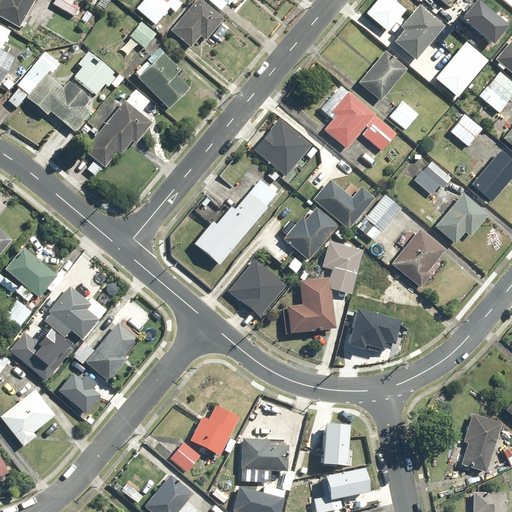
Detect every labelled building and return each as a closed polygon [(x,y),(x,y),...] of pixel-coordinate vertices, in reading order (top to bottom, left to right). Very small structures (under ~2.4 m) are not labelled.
[(0,0),(0,22),(16,31),(32,0),(0,0)] [(80,6),(70,0),(53,0),(50,7),(72,20),(80,6)] [(160,0),(143,0),(135,11),(153,25),(168,6),(160,0)] [(202,0),(216,12),(220,7),(223,9),(232,0),(202,0)] [(393,0),(375,0),(366,12),(387,29),(404,8),(393,0)] [(473,0),(459,18),(489,43),(504,25),(473,0)] [(197,2),(165,34),(189,58),(221,25),(197,2)] [(385,39),(411,62),(440,28),(415,6),(385,39)] [(142,50),(153,34),(136,22),(125,38),(142,50)] [(511,36),(493,58),(511,73),(511,36)] [(462,40),(434,77),(458,95),(486,58),(462,40)] [(0,77),(10,60),(0,54),(0,77)] [(69,77),(95,96),(112,72),(86,54),(69,77)] [(355,86),(378,102),(401,71),(379,54),(355,86)] [(158,56),(134,78),(165,111),(189,88),(158,56)] [(480,93),(498,108),(511,92),(511,86),(498,74),(480,93)] [(40,76),(23,100),(69,133),(91,102),(63,82),(58,89),(40,76)] [(342,150),(369,117),(334,89),(315,112),(326,121),(318,130),(342,150)] [(415,116),(400,103),(386,118),(401,132),(415,116)] [(120,106),(82,156),(109,177),(147,127),(120,106)] [(252,147),(285,175),(312,142),(279,115),(252,147)] [(464,116),(449,134),(465,147),(480,129),(464,116)] [(379,152),(392,136),(371,120),(359,136),(379,152)] [(511,128),(502,140),(511,149),(511,128)] [(488,203),(511,174),(511,166),(495,152),(467,185),(488,203)] [(419,172),(412,181),(428,194),(435,185),(419,172)] [(347,226),(372,195),(361,186),(351,198),(328,180),(312,199),(347,226)] [(214,267),(271,195),(255,182),(231,212),(226,208),(211,227),(206,223),(188,247),(214,267)] [(377,234),(397,210),(379,194),(359,219),(377,234)] [(459,197),(432,228),(453,247),(462,236),(466,239),(484,218),(459,197)] [(299,215),(281,236),(308,258),(337,223),(315,206),(304,219),(299,215)] [(0,227),(0,253),(13,239),(0,227)] [(415,232),(387,266),(415,290),(428,274),(426,273),(442,254),(415,232)] [(328,290),(347,295),(357,253),(323,245),(318,268),(332,271),(328,290)] [(22,246),(4,269),(38,296),(56,274),(22,246)] [(289,256),(279,248),(270,259),(280,267),(289,256)] [(254,257),(228,289),(260,314),(285,282),(254,257)] [(300,266),(290,259),(282,269),(291,276),(300,266)] [(370,262),(359,274),(381,293),(392,280),(370,262)] [(280,308),(282,335),(330,330),(324,280),(294,283),(297,306),(280,308)] [(72,285),(49,313),(81,339),(99,318),(88,309),(94,303),(72,285)] [(1,322),(12,331),(29,311),(18,302),(1,322)] [(399,316),(354,304),(344,341),(360,345),(362,341),(380,346),(382,338),(392,341),(399,316)] [(119,321),(88,361),(113,380),(128,359),(124,356),(139,336),(119,321)] [(23,329),(7,348),(44,378),(70,346),(53,331),(42,344),(23,329)] [(0,349),(0,372),(12,359),(0,349)] [(56,382),(84,406),(105,382),(77,357),(56,382)] [(33,387),(0,413),(0,415),(22,443),(57,416),(33,387)] [(499,412),(511,422),(511,400),(510,399),(499,412)] [(190,435),(220,452),(239,416),(209,400),(190,435)] [(454,466),(481,474),(496,423),(466,414),(458,442),(461,443),(454,466)] [(323,422),(318,463),(342,465),(347,425),(323,422)] [(270,482),(271,467),(288,467),(289,445),(271,444),(271,438),(240,437),(238,480),(270,482)] [(170,460),(187,474),(201,456),(184,442),(170,460)] [(511,445),(498,452),(505,467),(511,463),(511,445)] [(0,452),(0,478),(9,474),(0,452)] [(324,492),(310,495),(314,511),(315,511),(341,506),(338,496),(368,489),(362,465),(320,475),(324,492)] [(176,511),(194,491),(171,472),(145,504),(155,511),(176,511)] [(278,511),(283,496),(235,486),(230,509),(241,511),(278,511)] [(499,511),(500,494),(472,494),(472,511),(499,511)]
